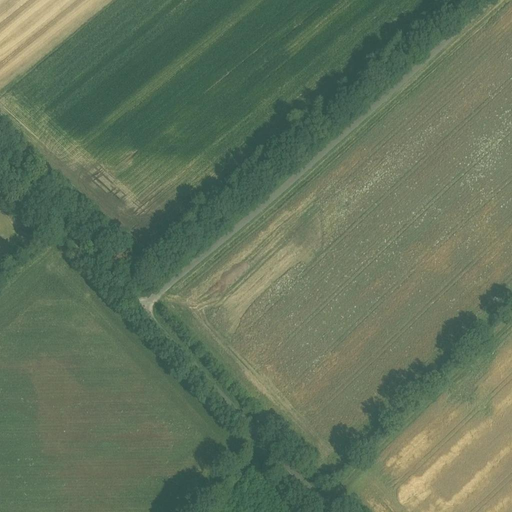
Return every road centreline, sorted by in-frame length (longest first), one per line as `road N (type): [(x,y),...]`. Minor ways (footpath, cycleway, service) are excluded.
road 1 (residential): [(134,304),(475,0)]
road 2 (residential): [(134,304),(328,511)]
road 3 (residential): [(0,172),(134,304)]
